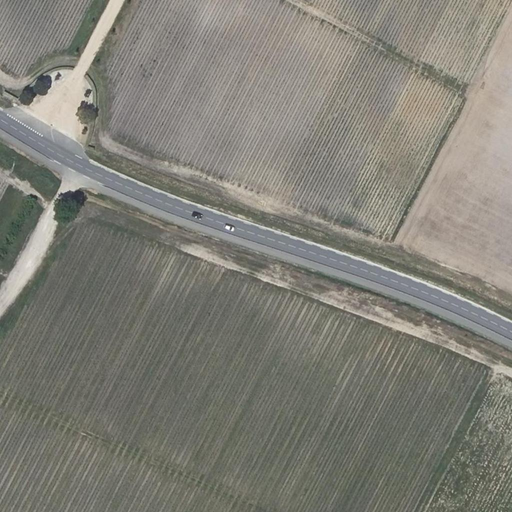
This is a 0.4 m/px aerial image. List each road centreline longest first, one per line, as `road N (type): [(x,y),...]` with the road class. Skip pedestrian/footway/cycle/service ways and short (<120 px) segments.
road 1 (tertiary): [(511,334),(77,166)]
road 2 (unclassified): [(77,166),(0,304)]
